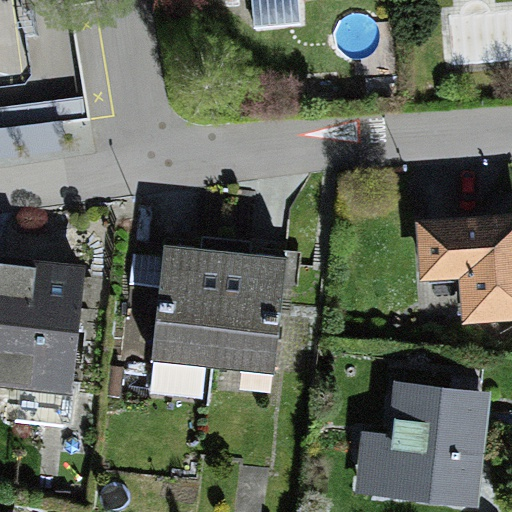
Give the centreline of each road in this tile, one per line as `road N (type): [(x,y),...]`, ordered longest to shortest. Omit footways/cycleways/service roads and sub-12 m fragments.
road 1 (residential): [(152,155),(511,127)]
road 2 (residential): [(152,155),(125,0)]
